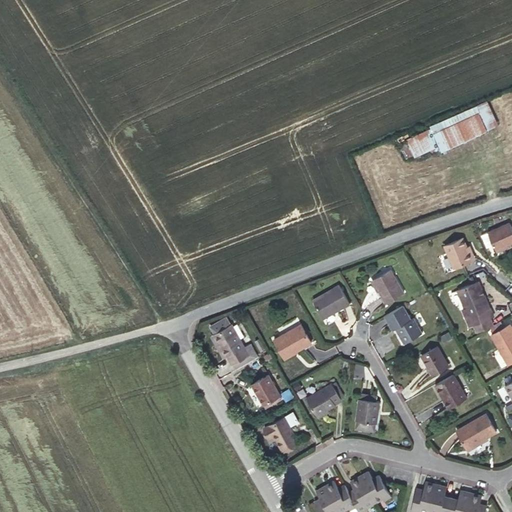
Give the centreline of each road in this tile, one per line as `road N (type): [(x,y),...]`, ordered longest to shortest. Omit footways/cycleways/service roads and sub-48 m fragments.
road 1 (residential): [(511,201),(172,324),(265,487)]
road 2 (track): [(0,71),(162,327)]
road 3 (track): [(172,324),(0,366)]
road 4 (residential): [(419,460),(339,444),(265,487)]
road 5 (residential): [(419,460),(422,449),(358,337)]
